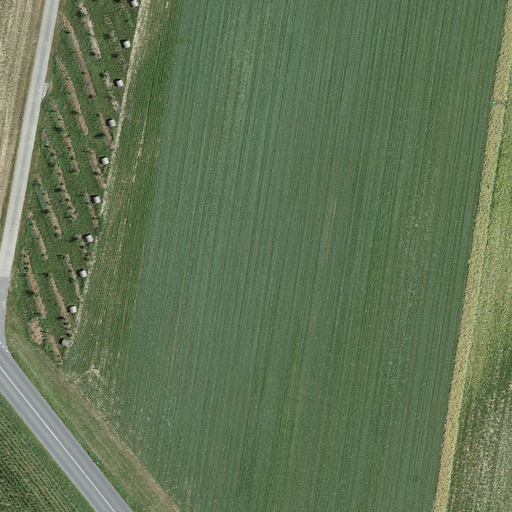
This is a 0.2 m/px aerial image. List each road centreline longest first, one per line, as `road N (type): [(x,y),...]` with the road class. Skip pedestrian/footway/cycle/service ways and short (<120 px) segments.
road 1 (track): [(0,244),(45,0)]
road 2 (tertiary): [(0,369),(109,511)]
